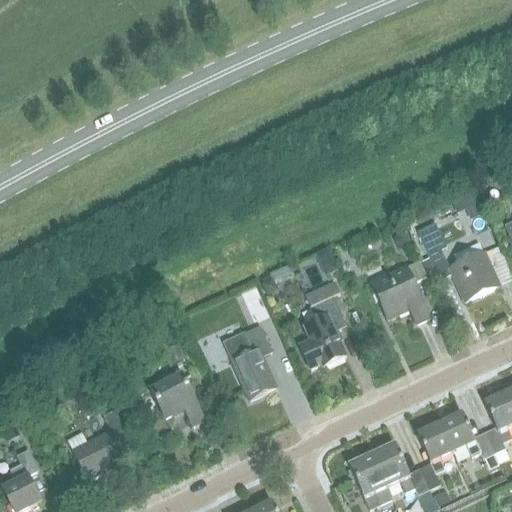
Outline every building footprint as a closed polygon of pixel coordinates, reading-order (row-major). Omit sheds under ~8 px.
[(422,226),(432,246),(441,242),(430,222),(422,226)] [(405,237),(398,241),(404,253),(411,249),(405,237)] [(499,291),(484,259),(479,248),(454,259),(459,270),(449,274),(441,256),(429,261),(439,285),(451,279),(464,307),(499,291)] [(387,325),(409,315),(416,329),(429,324),(405,273),(370,289),(387,325)] [(272,283),(262,288),(267,299),(272,296),(275,288),(272,283)] [(343,327),(331,302),(339,298),(334,286),(304,299),(310,312),(317,326),(304,332),(310,346),(299,351),(311,375),(321,370),(322,372),(346,361),(332,332),(343,327)] [(256,297),(245,302),(249,311),(260,306),(256,297)] [(245,338),(224,347),(232,367),(233,367),(245,393),(243,394),(245,397),(246,397),(250,405),(275,393),(269,379),(261,362),(272,356),(260,331),(245,338)] [(177,348),(163,354),(170,370),(184,363),(177,348)] [(151,396),(167,427),(186,417),(193,431),(205,425),(182,380),(151,396)] [(506,435),(511,431),(511,413),(506,399),(484,409),(495,434),(484,439),(493,460),(494,459),(504,454),(502,449),(510,445),(506,435)] [(462,419),(439,430),(452,459),(466,453),(471,464),(479,460),(482,465),(485,463),(493,460),(484,439),(473,444),(462,419)] [(107,428),(112,437),(74,457),(88,485),(127,465),(121,453),(132,447),(119,422),(107,428)] [(69,443),(84,436),(79,426),(64,434),(69,443)] [(16,429),(4,436),(8,444),(21,437),(16,429)] [(438,465),(452,459),(439,430),(416,440),(429,470),(418,475),(428,495),(439,490),(434,480),(443,476),(438,465)] [(428,495),(418,475),(408,479),(395,450),(371,461),(392,506),(393,506),(387,493),(399,487),(404,499),(413,494),(416,501),(428,495)] [(17,486),(3,494),(12,511),(35,511),(43,508),(29,481),(39,476),(29,455),(18,461),(22,470),(11,476),(17,486)] [(379,511),(392,506),(371,461),(349,472),(367,511),(379,511)] [(438,509),(449,504),(446,495),(434,500),(438,509)]
